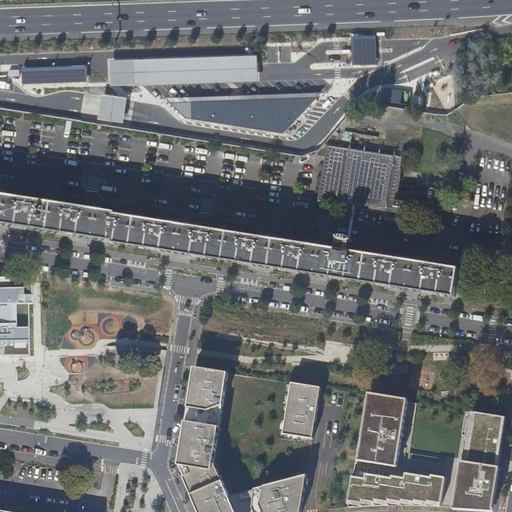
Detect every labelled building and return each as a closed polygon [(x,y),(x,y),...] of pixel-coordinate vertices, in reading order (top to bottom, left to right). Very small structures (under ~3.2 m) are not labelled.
[(106,62),(107,88),(253,84),(253,79),(253,59),(156,61),(106,62)] [(383,102),(401,103),(401,90),(384,89),(383,102)] [(102,109),(100,121),(125,125),(127,113),(129,99),(104,96),(102,109)] [(311,99),(186,102),(187,118),(278,136),(311,99)] [(325,147),(319,202),(396,210),(401,155),(325,147)] [(438,296),(454,298),(459,270),(0,197),(0,226),(14,228),(61,236),(108,243),(156,251),(202,258),(249,266),(297,273),(344,281),(391,288),(438,296)] [(0,356),(4,357),(4,358),(32,357),(29,305),(34,305),(34,296),(32,296),(31,280),(0,275),(0,356)] [(229,373),(195,368),(191,390),(188,412),(180,459),(179,466),(182,472),(199,511),(301,511),(308,476),(230,496),(215,462),(229,373)] [(321,388),(292,384),(284,435),(313,440),(318,412),(321,388)] [(356,463),(395,471),(408,402),(369,395),(356,463)] [(504,418),(477,413),(469,463),(464,462),(456,508),(492,510),(492,504),(498,467),(496,467),(504,418)] [(366,477),(366,479),(353,477),(349,501),(363,504),(363,501),(376,503),(377,501),(389,503),(390,500),(396,501),(403,502),(403,501),(416,503),(416,501),(429,503),(429,502),(442,504),(446,477),(432,475),(432,478),(406,474),(405,478),(396,477),(395,482),(366,477)]
